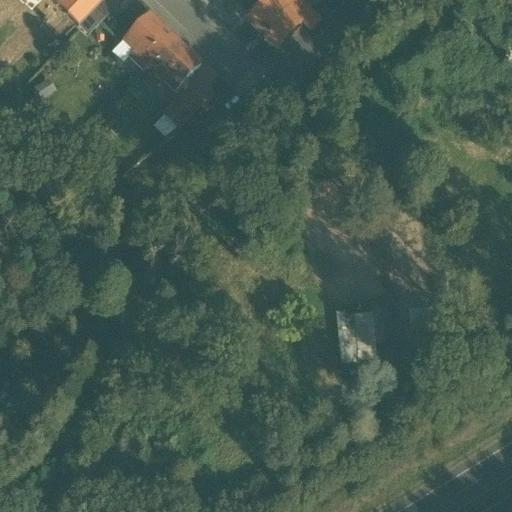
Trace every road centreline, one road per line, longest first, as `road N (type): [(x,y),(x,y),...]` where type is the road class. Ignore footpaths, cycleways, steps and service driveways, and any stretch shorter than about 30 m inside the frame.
road 1 (residential): [(259,90),(125,204)]
road 2 (residential): [(368,0),(259,90)]
road 3 (residential): [(164,0),(259,90)]
